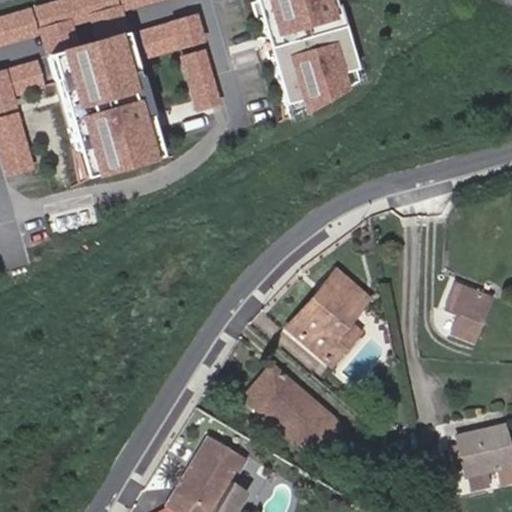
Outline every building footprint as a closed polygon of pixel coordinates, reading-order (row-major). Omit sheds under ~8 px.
[(52,0),(0,15),(0,44),(154,0),(52,0)] [(361,75),(338,0),(257,0),(290,115),(361,75)] [(198,16),(141,31),(148,57),(205,42),(198,16)] [(167,157),(131,34),(55,56),(92,179),(167,157)] [(208,51),(181,57),(194,108),(221,102),(208,51)] [(45,87),(39,62),(10,69),(17,94),(45,87)] [(0,112),(17,108),(7,68),(0,70),(0,112)] [(20,113),(0,118),(0,154),(5,174),(33,167),(20,113)] [(334,272),(320,288),(326,293),(291,331),(317,355),(345,323),(366,299),(334,272)] [(489,300),(455,285),(445,308),(459,315),(451,333),(472,341),(489,300)] [(326,293),(320,288),(286,327),(291,331),(326,293)] [(345,323),(317,355),(329,365),(356,332),(345,323)] [(243,400),(272,425),(277,421),(251,398),(274,370),(270,367),(243,400)] [(277,421),(272,425),(302,451),(309,444),(322,455),(342,430),(274,370),(251,398),(277,421)] [(379,415),(372,422),(388,435),(394,428),(379,415)] [(452,467),(461,465),(464,475),(496,468),(499,483),(511,480),(511,459),(509,460),(500,426),(455,437),(457,447),(448,450),(452,467)] [(177,498),(171,494),(161,509),(165,511),(190,511),(194,508),(199,511),(211,511),(243,461),(205,438),(188,467),(193,470),(177,498)] [(188,467),(171,494),(177,498),(193,470),(188,467)]
